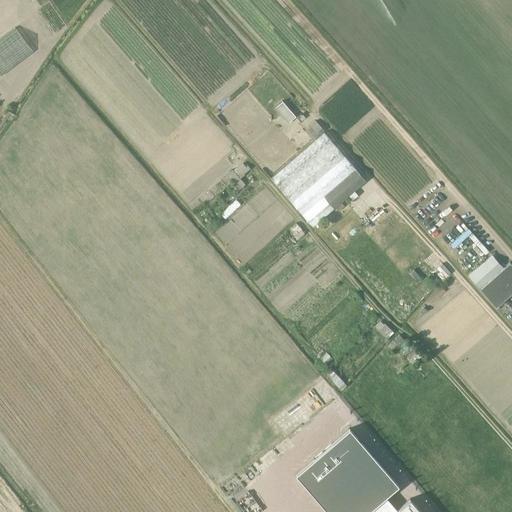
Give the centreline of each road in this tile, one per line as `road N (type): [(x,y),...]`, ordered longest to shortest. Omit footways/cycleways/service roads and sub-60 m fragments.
road 1 (track): [(232,511),(0,217)]
road 2 (track): [(511,447),(424,348),(379,313),(267,183)]
road 3 (track): [(473,214),(286,0)]
